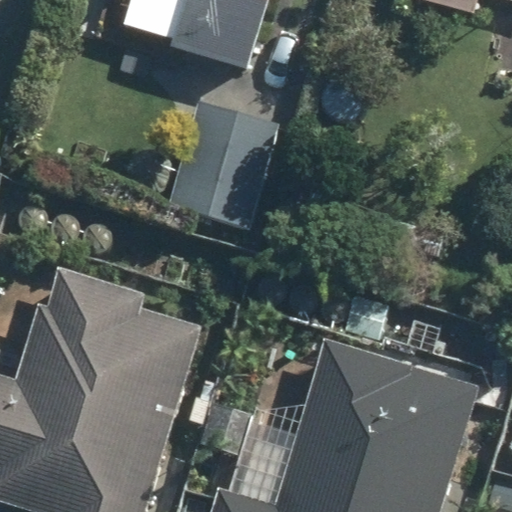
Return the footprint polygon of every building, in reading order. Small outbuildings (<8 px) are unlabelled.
[(171,0),(200,9),(183,66),(257,89),(285,0),(171,0)] [(511,0),(460,0),(511,14),(511,0)] [(482,129),(490,96),(468,91),(462,124),(482,129)] [(210,119),(178,222),(254,244),(285,142),(210,119)] [(328,222),(313,245),(334,259),(349,235),(328,222)] [(394,229),(387,263),(417,269),(424,236),(394,229)] [(157,511),(211,348),(153,329),(156,322),(69,293),(58,327),(49,324),(23,403),(0,395),(0,511),(157,511)] [(455,511),(488,409),(338,361),(289,511),(246,511),(230,507),(228,511),(455,511)]
